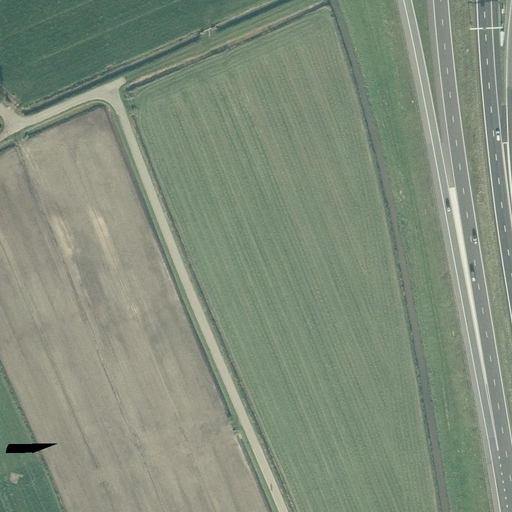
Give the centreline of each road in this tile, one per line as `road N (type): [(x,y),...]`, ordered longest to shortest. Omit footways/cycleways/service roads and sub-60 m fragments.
road 1 (unclassified): [(283,511),(113,96),(96,91),(24,121),(0,108)]
road 2 (motorway): [(407,0),(505,449)]
road 3 (motorway): [(441,0),(505,449)]
road 4 (motorway): [(511,279),(485,0)]
road 5 (track): [(305,0),(104,91)]
